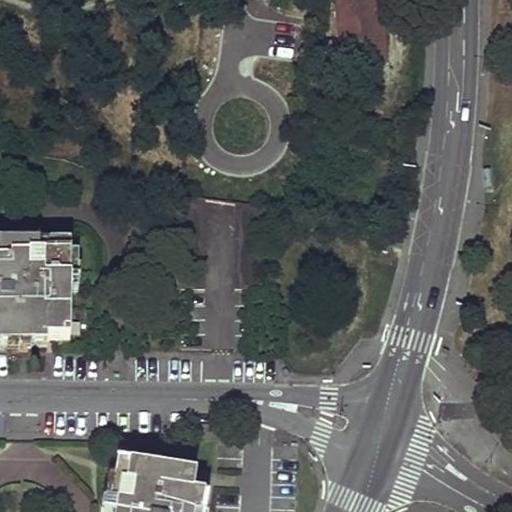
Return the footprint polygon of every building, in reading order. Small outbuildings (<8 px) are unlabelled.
[(368,56),(389,53),(383,4),(382,0),(339,0),(341,9),(347,58),(368,56)] [(390,61),(389,53),(368,56),(369,64),(390,61)] [(206,201),(177,197),(177,291),(205,292),(206,201)] [(264,210),(234,206),(235,291),(262,291),(264,210)] [(70,246),(0,245),(0,342),(69,344),(70,246)] [(195,477),(116,465),(110,505),(116,506),(115,511),(200,511),(203,499),(192,497),(195,477)]
